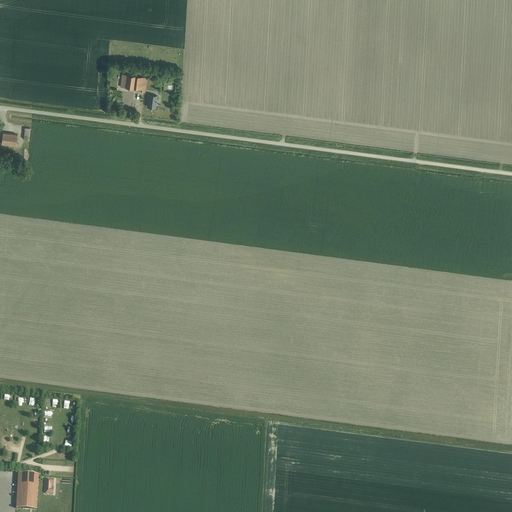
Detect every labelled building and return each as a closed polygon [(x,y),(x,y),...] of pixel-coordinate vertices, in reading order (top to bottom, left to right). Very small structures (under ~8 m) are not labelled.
[(142,92),(145,93),(147,77),(122,74),(121,87),(140,89),(142,89),(142,92)] [(123,106),(131,107),(133,95),(125,94),(123,106)] [(148,99),(148,106),(155,108),(157,96),(148,94),(148,99)] [(13,146),(16,146),(18,134),(3,133),(2,144),(7,145),(7,148),(12,149),(13,146)] [(16,509),(36,510),(38,475),(18,474),(16,509)] [(46,479),(45,494),(52,495),(52,489),(50,489),(51,482),(53,483),(53,480),(46,479)]
